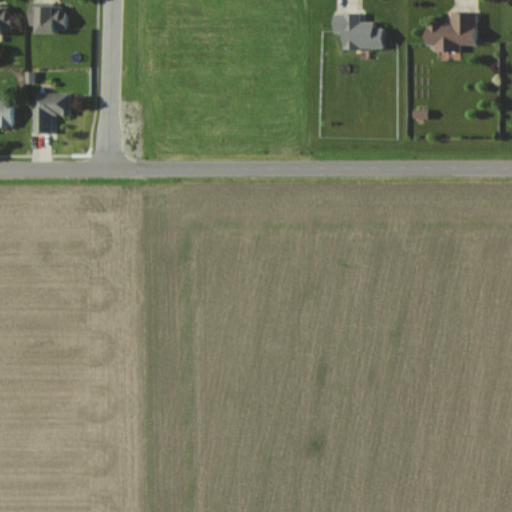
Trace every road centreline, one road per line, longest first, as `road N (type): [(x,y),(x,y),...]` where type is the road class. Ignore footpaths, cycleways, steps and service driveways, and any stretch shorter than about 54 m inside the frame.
road 1 (tertiary): [(0,169),(511,167)]
road 2 (residential): [(111,169),(117,0)]
